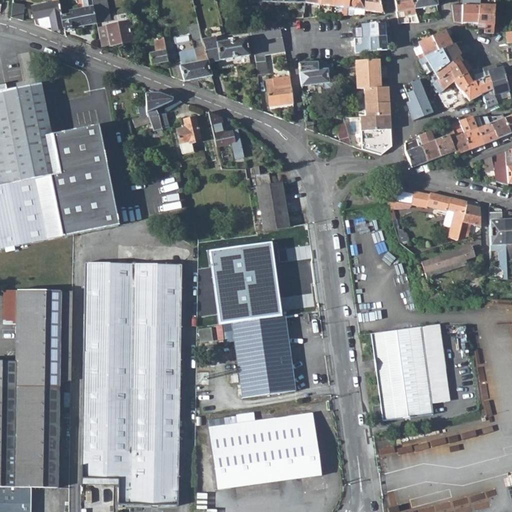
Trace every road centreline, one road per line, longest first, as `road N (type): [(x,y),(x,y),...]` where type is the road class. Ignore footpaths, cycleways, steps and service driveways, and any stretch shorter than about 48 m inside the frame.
road 1 (residential): [(0,27),(66,44),(266,124),(312,176)]
road 2 (residential): [(356,452),(323,204),(312,176)]
road 3 (unknown): [(85,52),(124,219)]
road 4 (residential): [(389,170),(400,132),(396,33)]
road 5 (residential): [(511,202),(389,170)]
